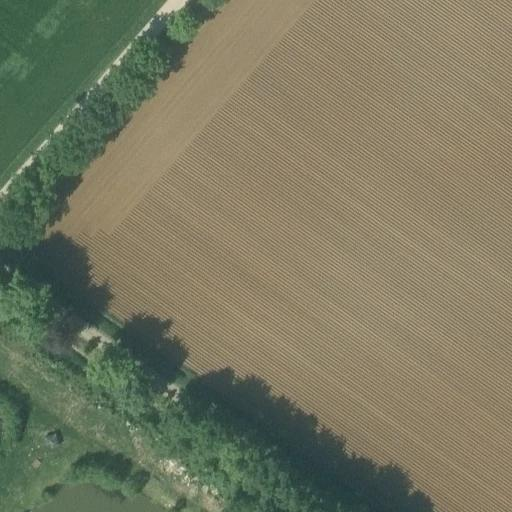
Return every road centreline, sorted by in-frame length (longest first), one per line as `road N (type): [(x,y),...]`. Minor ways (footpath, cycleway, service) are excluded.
road 1 (unclassified): [(340,511),(0,271)]
road 2 (track): [(180,0),(0,206)]
